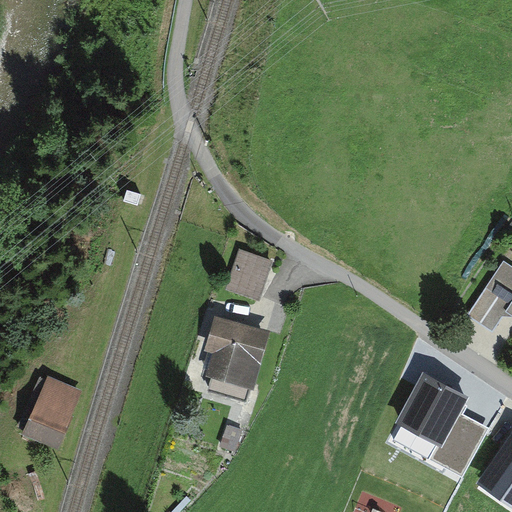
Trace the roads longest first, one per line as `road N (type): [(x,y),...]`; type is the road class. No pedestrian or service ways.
road 1 (track): [(344,277),(246,216),(211,173),(176,88),(185,0)]
road 2 (residential): [(511,389),(344,277)]
